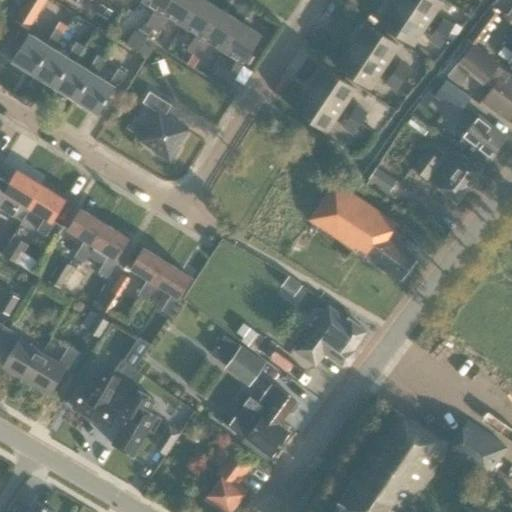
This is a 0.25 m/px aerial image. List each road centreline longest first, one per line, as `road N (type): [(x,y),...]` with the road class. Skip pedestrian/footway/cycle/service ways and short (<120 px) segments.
road 1 (tertiary): [(259,511),(511,178)]
road 2 (residential): [(181,199),(318,0)]
road 3 (residential): [(181,199),(158,196),(0,99)]
road 4 (residential): [(138,511),(0,427)]
